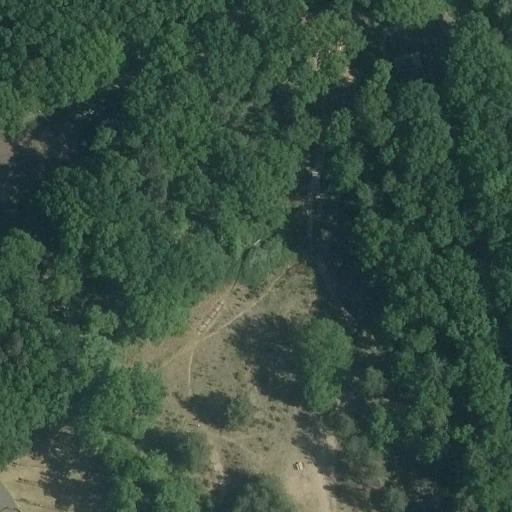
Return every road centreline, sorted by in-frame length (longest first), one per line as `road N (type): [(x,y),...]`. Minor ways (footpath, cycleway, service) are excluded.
road 1 (unclassified): [(511,382),(433,40)]
road 2 (unclassified): [(0,324),(200,75)]
road 3 (unclassified): [(0,117),(163,59),(182,59),(200,75)]
